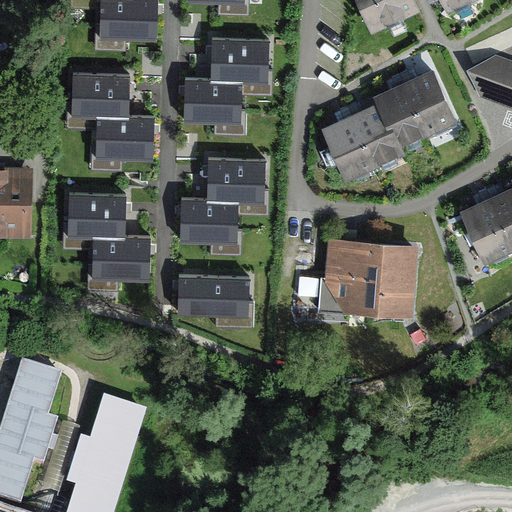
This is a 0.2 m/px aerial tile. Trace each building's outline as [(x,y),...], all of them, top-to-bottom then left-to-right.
[(101,0),(101,40),(155,41),(155,0),(101,0)] [(409,0),(359,0),(371,27),(413,9),(409,0)] [(444,0),(448,8),(465,0),(444,0)] [(267,41),(214,39),(212,79),(187,78),(186,122),(239,123),(241,83),(266,83),(267,41)] [(511,62),(496,57),(468,72),(481,97),(511,107),(511,62)] [(129,76),(75,75),(74,118),(98,118),(98,160),(152,161),(152,118),(128,118),(129,76)] [(405,89),(425,132),(452,121),(432,77),(405,89)] [(381,107),(398,144),(425,132),(405,89),(378,100),(381,107)] [(381,107),(354,119),(374,165),(402,153),(398,144),(381,107)] [(374,165),(354,119),(327,131),(347,177),(374,165)] [(264,161),(210,159),(209,199),(184,198),(182,242),(236,244),(237,203),(263,204),(264,161)] [(26,174),(0,174),(0,230),(25,231),(26,174)] [(511,192),(493,201),(511,242),(511,192)] [(125,196),(71,195),(70,238),(94,238),(94,280),(148,281),(148,238),(124,238),(125,196)] [(511,248),(511,242),(493,201),(466,214),(487,260),(511,248)] [(408,241),(334,236),(330,297),(404,302),(408,241)] [(248,278),(180,276),(179,315),(247,317),(248,278)] [(63,373),(22,360),(0,431),(0,496),(18,502),(32,457),(43,460),(57,417),(50,415),(63,373)] [(80,485),(71,511),(110,511),(143,408),(107,397),(94,438),(85,435),(70,482),(80,485)]
